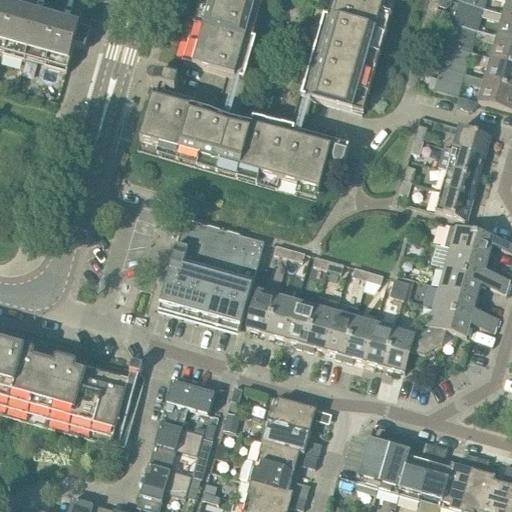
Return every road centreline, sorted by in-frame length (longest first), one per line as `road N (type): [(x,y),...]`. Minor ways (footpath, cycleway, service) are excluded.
road 1 (residential): [(0,504),(64,484),(127,489),(168,353)]
road 2 (residential): [(511,139),(402,108),(375,141),(300,119)]
road 3 (residential): [(354,404),(309,404),(168,353)]
road 4 (residential): [(98,328),(137,195),(86,180)]
road 5 (tertiary): [(86,180),(137,5)]
road 6 (residential): [(511,321),(497,380),(430,421)]
road 7 (tertiary): [(43,310),(86,180)]
